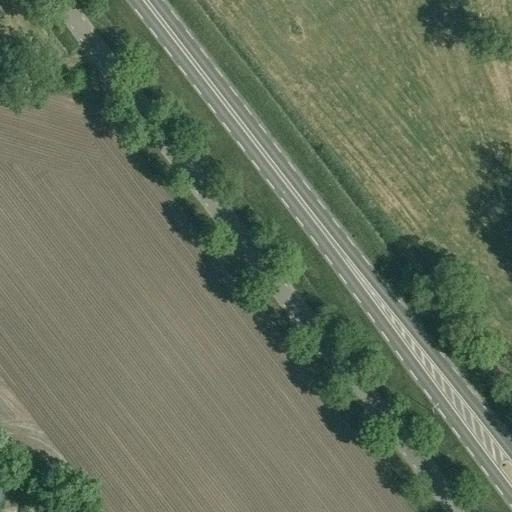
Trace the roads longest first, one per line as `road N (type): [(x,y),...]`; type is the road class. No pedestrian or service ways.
road 1 (unclassified): [(455,511),(60,0)]
road 2 (secondary): [(511,477),(143,0)]
